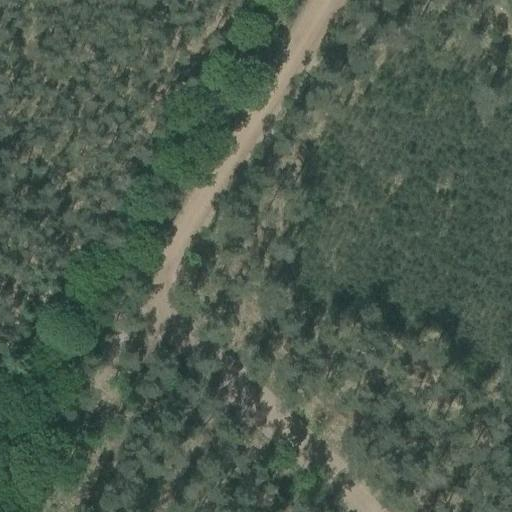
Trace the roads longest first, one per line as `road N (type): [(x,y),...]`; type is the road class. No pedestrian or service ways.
road 1 (track): [(12,486),(110,346),(162,317),(164,266),(326,0)]
road 2 (track): [(254,0),(0,429)]
road 3 (track): [(162,317),(181,343),(373,511)]
